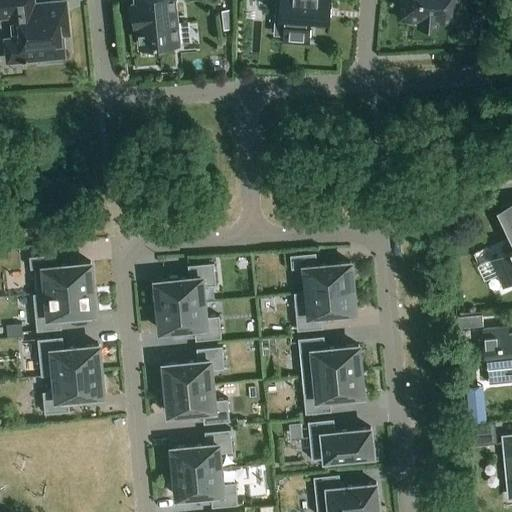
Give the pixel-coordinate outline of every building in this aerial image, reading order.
[(63,35),(70,34),(66,1),(35,4),(34,0),(0,0),(0,17),(21,16),(23,38),(10,39),(6,44),(8,58),(12,62),(24,61),(24,63),(28,63),(28,60),(61,57),(65,53),(63,35)] [(136,0),(136,4),(133,4),(134,10),(131,11),(132,21),(135,21),(136,27),(139,27),(141,47),(180,43),(180,42),(190,41),(189,21),(178,22),(175,0),(136,0)] [(311,25),(331,26),(332,0),(280,0),(280,7),(286,7),(283,41),(310,43),(311,25)] [(401,0),(400,18),(421,19),(421,27),(438,28),(439,20),(460,22),(461,0),(401,0)] [(470,191),(450,199),(454,211),(470,205),(478,202),(473,190),(470,191)] [(504,288),(511,283),(511,203),(503,207),(511,226),(511,250),(491,260),(504,288)] [(30,268),(38,267),(40,291),(93,286),(91,261),(55,265),(54,253),(29,255),(30,268)] [(303,271),(305,295),(357,289),(355,264),(319,267),(318,255),(292,257),(294,271),(303,271)] [(192,279),(155,282),(158,310),(210,305),(208,280),(218,280),(217,266),(191,268),(192,279)] [(61,327),(60,315),(96,312),(93,286),(40,291),(32,291),(34,316),(36,329),(61,327)] [(357,289),(305,295),(307,319),(298,319),(299,332),(324,329),(323,320),(359,317),(357,289)] [(212,326),(210,305),(158,310),(161,336),(197,332),(198,343),(222,341),(221,325),(212,326)] [(460,316),(461,327),(482,325),(481,314),(460,316)] [(511,334),(509,334),(508,327),(485,330),(489,366),(511,364),(511,371),(511,370),(511,334)] [(314,359),(315,374),(361,370),(359,345),(326,348),(324,335),(298,338),(300,360),(314,359)] [(53,373),(101,369),(99,344),(63,347),(62,336),(37,337),(38,351),(40,374),(53,373)] [(165,365),(167,390),(213,386),(212,370),(225,369),(223,347),(197,349),(198,362),(165,365)] [(101,369),(53,373),(55,391),(42,392),(44,412),(69,410),(68,398),(103,395),(101,369)] [(361,370),(315,374),(317,389),(303,391),(305,413),(331,411),(330,398),(363,395),(361,370)] [(213,386),(167,390),(169,414),(203,412),(204,424),(230,422),(228,400),(214,401),(213,386)] [(374,454),(371,427),(336,431),(334,418),(308,421),(312,459),(326,458),(326,459),(374,454)] [(495,422),(472,424),(474,445),(498,442),(495,422)] [(170,445),(173,472),(226,467),(224,451),(233,450),(231,428),(205,431),(206,442),(170,445)] [(226,467),(173,472),(176,499),(212,495),(213,506),(238,504),(235,481),(227,482),(226,467)] [(342,487),(340,474),(314,476),(318,511),(357,511),(380,510),(377,483),(342,487)]
